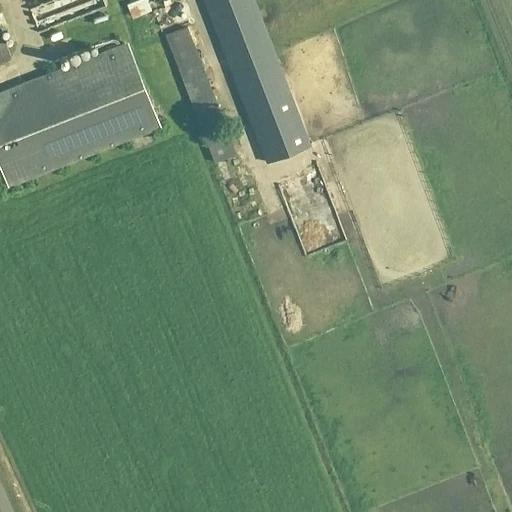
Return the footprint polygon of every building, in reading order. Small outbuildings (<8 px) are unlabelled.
[(105,8),(101,0),(52,0),(27,10),(37,35),(105,8)] [(145,0),(139,0),(126,5),(131,20),(150,13),(145,0)] [(308,146),(251,0),(201,0),(265,163),(308,146)] [(185,28),(164,36),(212,165),(235,156),(185,28)] [(0,92),(0,170),(7,188),(160,128),(127,43),(0,92)]
